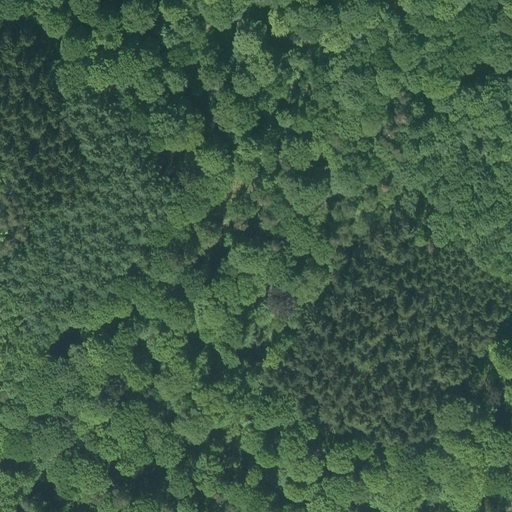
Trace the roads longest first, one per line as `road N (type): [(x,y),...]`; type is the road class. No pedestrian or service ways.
road 1 (track): [(399,6),(365,74),(331,189),(292,254),(116,384),(2,511)]
road 2 (track): [(309,511),(365,447),(511,322)]
road 3 (track): [(341,20),(257,75),(214,85),(149,45)]
road 4 (unknown): [(508,511),(496,437),(511,356)]
